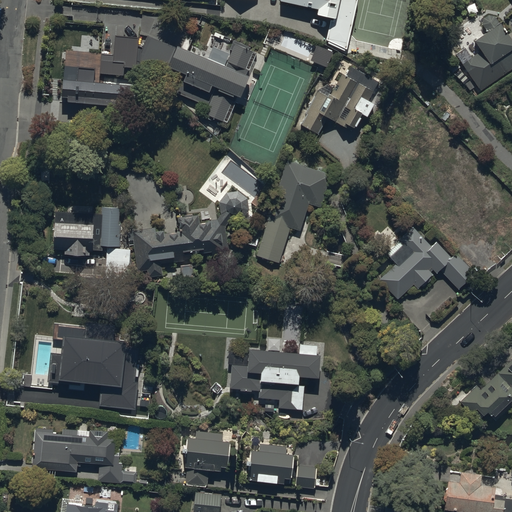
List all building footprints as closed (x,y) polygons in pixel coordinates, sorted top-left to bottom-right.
[(291,0),(317,6),(316,11),(334,14),(336,6),(352,10),(354,0),(291,0)] [(466,46),(456,52),(480,88),(511,66),(511,38),(500,20),(498,21),(494,15),(488,13),(483,16),(482,24),(485,29),(473,37),(482,50),(473,56),(466,46)] [(114,54),(102,54),(100,73),(125,76),(125,67),(137,68),(163,79),(160,86),(208,106),(205,113),(227,123),(258,54),(235,44),(226,66),(178,45),(176,48),(148,35),(142,47),(139,45),(139,37),(116,36),(114,54)] [(96,67),(64,65),(62,97),(68,98),(68,103),(133,107),(134,85),(95,82),(96,67)] [(319,88),(301,123),(318,133),(326,118),(352,131),(362,113),(365,114),(373,100),(369,98),(374,89),(343,73),(331,94),(319,88)] [(464,220),(462,222),(474,236),(484,227),(486,229),(494,222),(491,219),(500,211),(506,217),(511,211),(511,203),(510,201),(511,199),(503,190),(501,192),(491,180),(494,177),(461,142),(444,157),(472,187),(464,194),(467,198),(455,210),(464,220)] [(256,254),(278,261),(289,227),(299,230),(308,203),(319,206),(330,173),(287,159),(256,254)] [(132,229),(137,270),(147,269),(148,276),(162,274),(160,263),(228,253),(224,225),(228,219),(242,218),(248,209),(247,198),(238,190),(226,192),(219,201),(220,213),(217,218),(198,221),(197,213),(178,215),(180,229),(164,231),(163,225),(132,229)] [(100,213),(55,211),(53,247),(65,248),(64,253),(89,254),(89,249),(101,249),(102,245),(119,246),(120,206),(101,205),(100,213)] [(471,237),(455,220),(449,226),(441,218),(433,226),(457,250),(471,237)] [(395,261),(378,278),(397,298),(413,283),(418,288),(421,285),(422,286),(430,278),(429,276),(432,273),(430,271),(432,268),(437,272),(440,269),(458,288),(474,273),(455,253),(451,257),(435,241),(431,245),(411,226),(398,238),(400,240),(386,252),(395,261)] [(129,267),(129,248),(106,248),(106,267),(129,267)] [(62,356),(52,355),(49,381),(102,386),(99,407),(136,411),(139,382),(135,382),(139,345),(64,337),(62,356)] [(299,343),(299,350),(248,346),(246,365),(231,363),(230,386),(258,388),(257,404),(301,408),(303,385),(297,384),(298,374),(317,375),(319,352),(316,352),(317,344),(299,343)] [(233,350),(231,361),(242,363),(244,352),(233,350)] [(511,355),(497,370),(511,384),(511,355)] [(511,400),(511,384),(497,370),(480,386),(476,383),(459,398),(470,409),(475,404),(481,411),(486,407),(495,417),(511,400)] [(97,480),(134,482),(135,471),(120,470),(121,462),(118,462),(119,444),(114,443),(114,436),(107,436),(107,430),(88,429),(88,430),(62,428),(62,433),(52,432),(52,428),(34,427),(31,474),(54,476),(54,468),(76,470),(76,460),(98,461),(97,480)] [(195,436),(186,435),(184,465),(187,466),(186,481),(207,483),(208,467),(219,468),(220,464),(227,464),(229,440),(216,439),(216,432),(195,430),(195,436)] [(296,464),(291,463),(292,452),(285,451),(286,446),(258,443),(257,449),(249,448),(249,455),(244,455),(243,464),(248,464),(247,478),(283,481),(289,482),(290,476),(295,476),(295,486),(314,487),(315,465),(296,464)] [(445,473),(441,501),(511,510),(511,493),(489,491),(491,479),(476,477),(477,466),(457,464),(456,474),(445,473)] [(195,491),(193,511),(218,511),(220,493),(195,491)] [(63,511),(114,511),(116,503),(95,501),(94,505),(82,504),(82,499),(62,497),(61,511),(63,511)]
